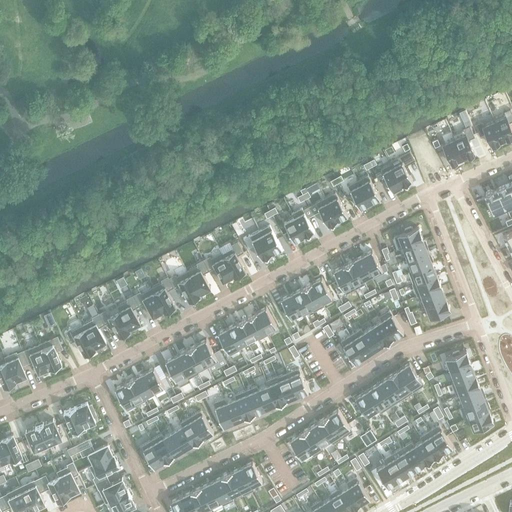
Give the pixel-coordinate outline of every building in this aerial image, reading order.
[(505,113),(493,118),(503,139),(507,138),(508,140),(511,137),(511,128),(509,122),(511,120),(511,112),(510,108),(504,111),(505,113)] [(481,120),(475,123),(479,134),(486,131),(492,144),(493,144),(494,146),(500,143),(500,141),(503,139),(494,120),(483,125),(481,120)] [(463,129),(452,134),(464,159),(470,156),(470,154),(474,153),(473,153),(474,152),(468,139),(474,136),(470,125),(463,128),(463,129)] [(454,138),(443,143),(451,162),(452,162),(456,160),(457,162),(464,159),(452,134),(454,138)] [(407,142),(402,145),(405,150),(410,147),(407,142)] [(410,150),(389,161),(403,185),(412,180),(409,174),(411,172),(408,166),(406,168),(405,165),(415,160),(410,150)] [(374,158),(369,161),(371,166),(377,163),(374,158)] [(369,161),(363,164),(366,169),(371,166),(369,161)] [(390,163),(381,168),(393,191),(393,190),(402,185),(403,185),(389,161),(390,163)] [(341,174),(336,177),(338,182),(344,179),(341,174)] [(368,174),(358,179),(370,202),(379,197),(379,198),(380,197),(368,174)] [(336,177),(330,180),(331,180),(333,185),(338,182),(336,177)] [(358,179),(348,185),(360,208),(361,208),(361,207),(370,202),(358,179)] [(498,188),(497,188),(507,208),(506,206),(511,203),(511,188),(510,183),(505,184),(498,187),(498,188)] [(305,186),(300,189),(303,193),(303,195),(305,198),(311,195),(309,192),(305,186)] [(485,193),(484,194),(494,214),(507,208),(497,188),(493,190),(490,189),(487,191),(485,193)] [(335,191),(325,197),(338,220),(347,215),(348,215),(335,191)] [(303,193),(297,196),(298,197),(300,201),(305,198),(303,195),(303,193)] [(325,197),(315,202),(328,225),(338,220),(325,197)] [(275,206),(269,209),(270,211),(272,214),(278,212),(276,208),(275,206)] [(302,207),(292,212),(305,236),(314,230),(302,207)] [(269,209),(264,212),(265,213),(267,217),(272,214),(270,211),(269,209)] [(285,221),(284,222),(295,241),(295,240),(304,236),(305,236),(292,212),(291,212),(294,216),(285,221)] [(237,220),(232,222),(234,228),(238,235),(243,232),(240,225),(237,220)] [(270,224),(260,230),(272,253),(273,253),(273,252),(281,248),(282,248),(270,224)] [(405,231),(394,236),(398,248),(423,239),(418,226),(412,229),(411,227),(404,229),(405,231)] [(511,229),(503,235),(509,246),(511,243),(511,229)] [(249,235),(243,238),(249,248),(255,245),(262,258),(272,253),(260,230),(249,235)] [(423,239),(398,248),(398,249),(403,247),(407,258),(427,250),(423,239)] [(222,251),(222,252),(234,275),(245,270),(237,255),(244,251),(238,240),(231,244),(233,247),(223,252),(222,251)] [(371,250),(362,255),(374,277),(384,272),(372,249),(371,250)] [(427,250),(407,258),(412,269),(408,271),(432,262),(427,250)] [(210,255),(203,259),(209,270),(215,267),(223,281),(234,275),(234,276),(234,275),(222,252),(211,257),(210,255)] [(353,259),(353,260),(365,283),(366,283),(363,279),(372,274),(374,277),(362,255),(353,260),(353,259)] [(197,264),(187,270),(200,294),(200,293),(211,287),(203,273),(209,270),(203,259),(196,262),(197,264)] [(353,260),(343,265),(356,288),(365,283),(353,260)] [(432,262),(408,271),(413,282),(412,283),(437,274),(436,273),(432,262)] [(334,270),(333,270),(346,293),(356,288),(343,265),(334,270)] [(175,274),(169,277),(174,287),(175,288),(181,285),(189,300),(200,294),(187,270),(177,276),(175,274)] [(437,274),(412,283),(416,295),(441,286),(437,274)] [(162,281),(152,287),(164,311),(175,305),(167,290),(174,287),(169,277),(168,275),(161,279),(162,281)] [(312,282),(311,282),(324,305),(324,304),(334,299),(322,276),(321,277),(312,282)] [(390,277),(385,280),(388,285),(393,283),(390,277)] [(311,282),(301,287),(314,311),(324,305),(311,282)] [(441,286),(416,295),(417,296),(418,295),(422,306),(446,297),(445,297),(441,286)] [(140,290),(133,294),(139,305),(145,302),(153,316),(164,310),(164,311),(152,287),(141,292),(140,290)] [(301,288),(291,293),(303,315),(313,310),(313,311),(314,311),(301,287),(301,288)] [(395,287),(389,289),(393,300),(399,298),(395,287)] [(281,298),(291,318),(292,317),(301,312),(303,315),(291,293),(281,298)] [(128,300),(117,305),(119,310),(130,329),(130,328),(141,323),(133,308),(139,305),(133,294),(126,297),(128,300)] [(446,297),(422,306),(422,307),(426,306),(430,317),(450,310),(446,297)] [(348,300),(343,303),(346,308),(351,305),(348,300)] [(343,303),(338,306),(341,311),(346,308),(343,303)] [(257,311),(256,311),(268,334),(269,334),(267,330),(276,326),(276,325),(266,306),(265,306),(265,307),(257,311)] [(106,309),(99,312),(105,324),(111,320),(119,335),(130,329),(119,310),(109,315),(106,309)] [(389,309),(379,315),(394,338),(394,337),(403,331),(403,332),(404,331),(389,309)] [(410,311),(406,312),(411,324),(416,322),(412,310),(410,311)] [(51,311),(44,314),(49,326),(56,323),(51,311)] [(256,311),(247,317),(259,339),(268,334),(256,311)] [(93,318),(83,324),(95,348),(96,347),(106,341),(99,327),(105,324),(99,312),(92,316),(93,318)] [(381,319),(372,325),(384,344),(394,338),(379,315),(379,316),(381,319)] [(71,327),(64,331),(70,342),(76,339),(85,354),(95,348),(83,324),(79,317),(68,322),(71,327)] [(247,317),(237,322),(247,341),(256,336),(258,339),(259,339),(247,317)] [(317,318),(312,321),(316,326),(321,323),(319,320),(318,320),(317,318)] [(237,322),(228,327),(240,349),(238,346),(247,341),(237,322)] [(328,323),(323,326),(329,336),(334,333),(328,323)] [(419,324),(414,326),(416,334),(422,332),(419,324)] [(360,327),(360,328),(374,350),(383,344),(384,344),(372,325),(363,331),(360,327)] [(218,332),(230,354),(230,355),(240,349),(228,327),(218,332)] [(360,328),(350,334),(365,356),(374,350),(360,328)] [(297,330),(292,333),(295,339),(300,336),(297,330)] [(56,334),(39,341),(51,368),(62,363),(56,350),(62,347),(57,336),(56,334)] [(350,334),(340,340),(355,363),(356,362),(355,362),(365,356),(350,334)] [(289,335),(284,338),(287,344),(292,341),(289,335)] [(196,344),(208,366),(210,371),(226,362),(223,356),(219,349),(214,352),(206,338),(206,339),(196,344)] [(39,341),(22,349),(28,362),(33,360),(39,372),(50,368),(51,368),(39,341)] [(196,344),(186,349),(198,373),(199,372),(198,371),(208,366),(196,344)] [(293,344),(288,347),(295,357),(300,354),(293,344)] [(22,349),(5,356),(16,381),(16,380),(27,375),(22,364),(28,362),(22,349)] [(185,350),(176,355),(188,378),(193,376),(198,373),(186,349),(185,350)] [(453,355),(446,358),(450,370),(471,362),(466,350),(459,353),(458,350),(452,353),(453,355)] [(166,360),(165,360),(175,380),(176,379),(185,374),(188,378),(176,355),(166,360)] [(0,376),(4,386),(16,381),(5,356),(0,358),(0,376)] [(398,369),(412,391),(424,384),(409,362),(399,369),(398,369)] [(471,362),(450,370),(455,381),(452,383),(475,374),(475,373),(475,374),(471,363),(471,362)] [(234,364),(229,367),(232,372),(237,369),(234,364)] [(153,367),(144,372),(154,391),(163,386),(164,386),(154,366),(153,367)] [(229,367),(223,369),(226,375),(232,372),(229,367)] [(299,367),(288,372),(297,395),(308,391),(299,367)] [(398,369),(387,376),(402,398),(412,391),(398,369)] [(430,370),(425,374),(429,379),(429,378),(434,375),(430,370)] [(135,377),(134,377),(146,399),(147,399),(145,396),(154,391),(144,372),(135,377)] [(277,375),(287,400),(287,399),(297,395),(288,372),(278,376),(277,375)] [(475,374),(452,383),(456,395),(480,386),(475,374)] [(277,375),(266,380),(276,404),(287,400),(277,375)] [(387,377),(377,383),(391,405),(402,398),(387,376),(387,377)] [(134,377),(125,382),(137,404),(146,399),(134,377)] [(257,385),(256,385),(266,408),(276,404),(266,380),(267,384),(258,388),(257,385)] [(116,387),(115,387),(127,410),(137,404),(125,382),(124,382),(116,387)] [(377,383),(366,390),(381,412),(391,405),(377,383)] [(256,385),(246,390),(255,413),(256,413),(256,412),(266,408),(256,385)] [(480,386),(456,395),(460,394),(464,405),(459,407),(460,407),(484,398),(480,386)] [(205,389),(200,392),(203,397),(208,395),(205,389)] [(246,390),(235,394),(245,417),(255,413),(246,390)] [(362,393),(355,397),(367,415),(368,415),(378,408),(380,412),(381,412),(366,390),(362,393)] [(181,391),(176,394),(179,399),(184,396),(181,391)] [(200,392),(195,395),(197,400),(203,397),(200,392)] [(176,394),(170,397),(173,402),(179,399),(176,394)] [(225,397),(224,397),(234,421),(244,417),(245,417),(235,394),(236,397),(226,401),(225,397)] [(224,397),(213,402),(223,426),(224,426),(234,421),(224,397)] [(484,398),(460,407),(464,419),(489,409),(488,408),(484,398)] [(87,401),(76,406),(85,426),(96,421),(87,401)] [(76,405),(64,410),(74,435),(86,430),(85,426),(76,406),(76,405)] [(438,405),(433,408),(439,418),(444,415),(438,405)] [(328,414),(342,437),(352,430),(338,408),(337,408),(337,409),(329,414),(328,414)] [(201,409),(190,416),(204,437),(213,431),(213,432),(214,431),(201,409)] [(489,409),(464,419),(469,418),(473,429),(481,426),(482,429),(488,426),(487,424),(494,421),(489,409)] [(328,414),(318,421),(333,443),(342,437),(328,414)] [(405,414),(399,418),(400,419),(403,423),(408,419),(405,414)] [(190,416),(181,422),(194,443),(204,437),(190,416)] [(54,418),(40,423),(48,443),(62,437),(54,418)] [(399,418),(394,421),(398,426),(403,423),(400,419),(399,418)] [(309,427),(323,449),(324,449),(321,445),(330,439),(332,443),(333,443),(318,421),(309,427)] [(182,425),(173,430),(184,449),(193,443),(194,443),(181,422),(180,422),(182,425)] [(40,423),(26,430),(35,452),(49,445),(48,443),(40,423)] [(439,423),(429,429),(443,452),(444,452),(452,446),(453,446),(439,423)] [(309,427),(299,433),(314,455),(323,449),(309,427)] [(370,428),(365,432),(371,442),(377,439),(370,428)] [(429,429),(420,435),(434,458),(443,452),(429,429)] [(162,433),(161,433),(174,455),(175,455),(175,454),(184,449),(173,430),(163,436),(162,433)] [(365,432),(360,435),(366,445),(371,442),(365,432)] [(13,433),(2,438),(11,459),(22,454),(13,433)] [(161,433),(151,439),(165,461),(174,455),(161,433)] [(290,439),(289,439),(301,458),(302,457),(311,452),(313,456),(314,455),(299,433),(299,434),(290,439)] [(411,441),(425,463),(434,458),(420,435),(422,440),(414,445),(411,441)] [(2,439),(0,439),(0,463),(11,459),(2,438),(1,438),(2,439)] [(89,438),(78,443),(80,449),(91,444),(92,444),(89,438)] [(151,439),(141,445),(154,467),(155,467),(155,466),(164,461),(165,461),(151,439)] [(411,441),(402,447),(416,469),(424,464),(425,463),(411,441)] [(80,449),(83,455),(89,453),(90,455),(94,463),(113,454),(108,443),(94,449),(91,444),(80,449)] [(402,447),(393,452),(407,475),(416,469),(402,447)] [(363,451),(358,454),(364,465),(370,461),(363,451)] [(393,452),(383,458),(397,480),(407,475),(393,452)] [(94,463),(89,465),(94,474),(95,476),(93,477),(96,483),(108,477),(105,472),(120,465),(114,453),(113,454),(94,463)] [(355,456),(350,459),(356,470),(361,466),(355,456)] [(38,458),(32,461),(35,467),(41,464),(38,458)] [(377,467),(376,468),(388,487),(389,486),(388,486),(397,480),(383,458),(385,462),(377,468),(377,467)] [(68,465),(56,471),(59,475),(69,495),(70,495),(69,494),(80,489),(73,475),(79,472),(73,460),(67,463),(68,465)] [(252,461),(242,466),(254,489),(252,485),(262,480),(253,460),(252,461)] [(32,461),(26,463),(29,469),(35,467),(32,461)] [(232,470),(232,471),(243,494),(254,489),(242,466),(232,471),(232,470)] [(338,467),(333,470),(336,475),(341,472),(340,471),(338,467)] [(232,471),(222,476),(233,499),(234,499),(232,495),(241,490),(243,495),(243,494),(232,471)] [(46,473),(39,476),(45,489),(51,486),(58,500),(69,495),(59,475),(49,480),(46,473)] [(356,475),(347,481),(361,504),(361,503),(369,498),(370,498),(356,475)] [(34,479),(20,485),(32,510),(36,508),(36,507),(46,503),(40,491),(45,489),(39,476),(34,479)] [(221,476),(211,481),(223,504),(233,499),(222,476),(221,476)] [(108,477),(96,483),(106,502),(110,500),(130,490),(128,486),(127,486),(123,477),(110,483),(108,477)] [(202,485),(201,486),(212,508),(213,508),(214,510),(223,506),(222,505),(223,504),(211,481),(202,486),(202,485)] [(339,487),(338,488),(352,509),(361,504),(347,481),(346,481),(349,485),(341,491),(339,487)] [(7,492),(1,495),(7,507),(13,504),(16,511),(26,511),(28,511),(32,510),(20,485),(6,492),(7,492)] [(201,486),(191,491),(201,511),(204,511),(212,508),(201,486)] [(338,488),(329,493),(340,511),(346,511),(351,509),(351,510),(352,509),(338,488)] [(130,490),(110,500),(115,511),(124,511),(124,510),(136,504),(131,495),(132,494),(130,490)] [(190,491),(181,496),(188,511),(201,511),(191,491),(190,491)] [(278,493),(273,496),(276,501),(281,498),(278,493)] [(320,499),(327,511),(340,511),(329,493),(328,494),(330,497),(322,502),(320,499)] [(171,501),(170,501),(175,511),(188,511),(181,496),(171,501)] [(327,511),(320,499),(311,505),(315,511),(327,511)] [(286,511),(280,503),(275,506),(278,511),(286,511)]
